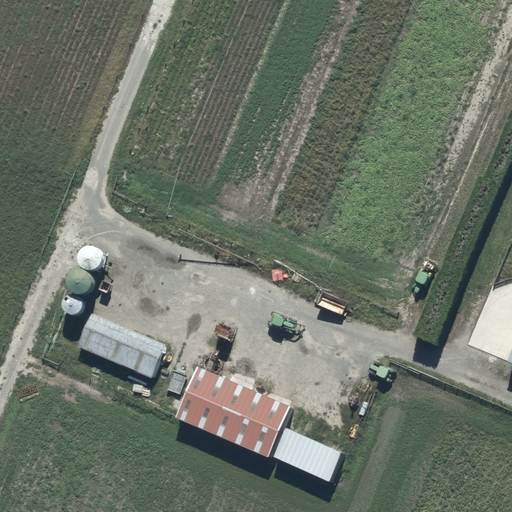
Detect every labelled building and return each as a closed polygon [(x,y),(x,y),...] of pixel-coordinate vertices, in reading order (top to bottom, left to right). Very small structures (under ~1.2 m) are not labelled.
[(95,317),(79,351),(154,385),(170,351),(95,317)] [(58,340),(60,343),(61,344),(62,345),(62,346),(63,346),(64,347),(65,348),(67,348),(68,348),(69,348),(70,348),(71,348),(72,348),(73,348),(74,348),(75,347),(77,347),(77,346),(78,346),(79,345),(80,344),(81,343),(81,342),(82,341),(82,340),(83,339),(83,338),(83,337),(83,335),(83,334),(83,333),(83,332),(83,331),(82,330),(82,329),(81,328),(80,327),(80,326),(79,325),(78,325),(77,324),(76,323),(75,323),(74,323),(73,322),(72,322),(70,322),(69,322),(68,322),(67,323),(66,323),(65,323),(64,324),(63,324),(62,325),(61,326),(60,327),(59,328),(58,329),(58,331),(58,332),(57,333),(57,334),(57,335),(57,336),(57,337),(57,338),(58,339),(58,340)] [(511,347),(503,366),(511,369),(511,347)] [(66,374),(70,371),(71,370),(72,369),(72,368),(73,367),(73,366),(74,365),(74,364),(74,363),(74,362),(74,361),(74,360),(73,358),(73,357),(73,356),(72,355),(71,354),(71,353),(70,353),(69,352),(68,351),(67,351),(66,350),(65,350),(64,349),(63,349),(62,349),(60,349),(59,349),(58,349),(57,349),(56,350),(55,350),(54,351),(53,352),(52,352),(51,353),(50,354),(50,355),(49,356),(49,357),(48,358),(48,359),(48,360),(48,361),(48,363),(48,364),(48,365),(48,366),(48,367),(49,368),(50,369),(50,370),(51,371),(52,372),(53,373),(54,374),(56,374),(57,375),(58,375),(59,375),(60,375),(61,375),(62,375),(63,375),(65,375),(66,374)] [(294,411),(233,385),(239,371),(206,358),(179,423),(272,462),(294,411)] [(288,436),(276,464),(334,489),(346,462),(288,436)]
